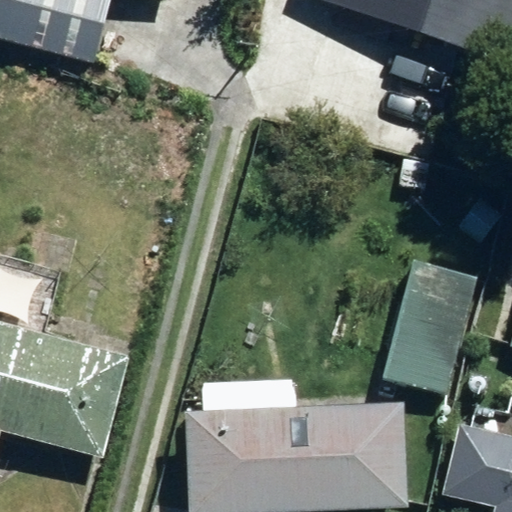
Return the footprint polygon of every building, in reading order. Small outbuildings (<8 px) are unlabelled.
[(30,0),(23,26),(57,37),(67,0),(30,0)] [(511,0),(325,0),(509,62),(511,53),(511,0)] [(381,380),(446,397),(479,279),(413,262),(381,380)] [(0,444),(4,429),(108,456),(133,356),(0,322),(0,444)] [(413,404),(191,412),(194,511),(311,511),(417,507),(413,404)] [(502,506),(500,511),(511,511),(511,435),(466,424),(449,493),(502,506)]
